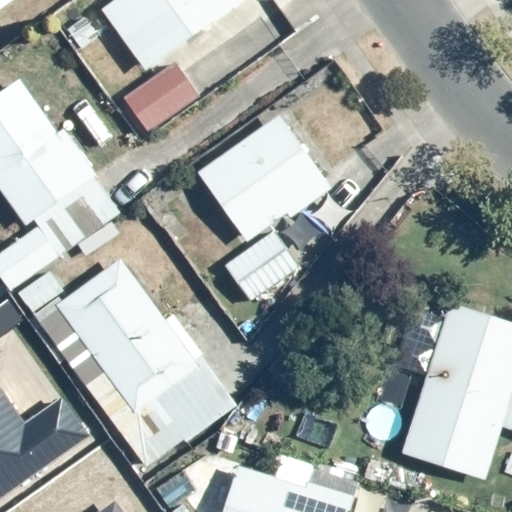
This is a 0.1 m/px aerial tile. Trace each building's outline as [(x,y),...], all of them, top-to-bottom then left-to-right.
[(0,0),(0,12),(16,0),(0,0)] [(249,0),(112,0),(99,9),(144,74),(249,0)] [(199,98),(176,63),(123,98),(146,133),(199,98)] [(91,175),(19,79),(0,92),(0,186),(27,222),(91,175)] [(329,188),(279,116),(198,173),(247,244),(329,188)] [(296,268),(272,233),(225,265),(249,300),(296,268)] [(201,365),(119,257),(56,305),(138,413),(201,365)] [(511,395),(511,321),(450,302),(403,454),(486,479),(511,395)] [(350,511),(354,500),(234,466),(220,511),(350,511)]
